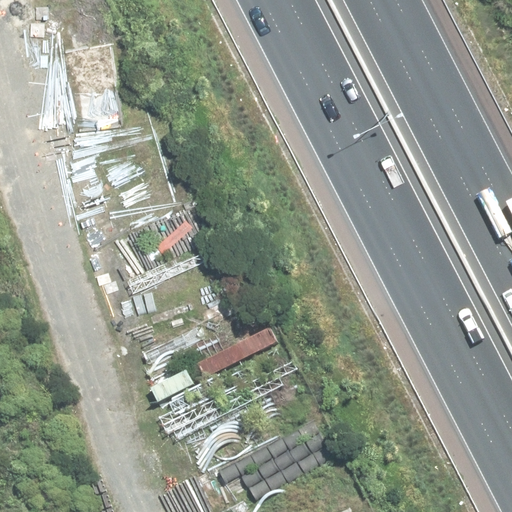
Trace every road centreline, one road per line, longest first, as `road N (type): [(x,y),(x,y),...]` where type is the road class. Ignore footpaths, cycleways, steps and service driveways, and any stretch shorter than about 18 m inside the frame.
road 1 (motorway): [(511,458),(274,0)]
road 2 (motorway): [(379,0),(511,255)]
